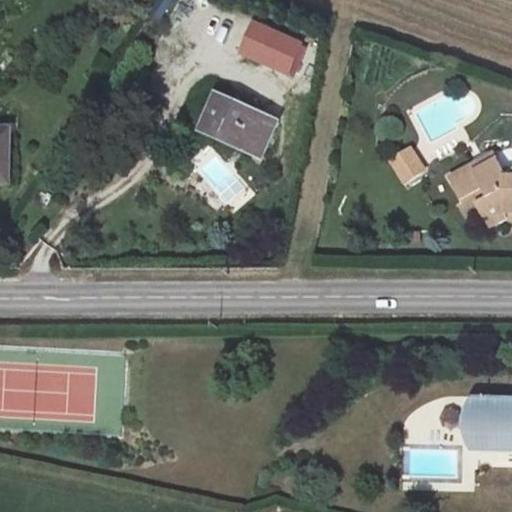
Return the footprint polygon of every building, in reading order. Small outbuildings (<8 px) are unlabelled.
[(238,55),(290,75),(304,38),(252,18),(238,55)] [(282,120),(231,100),(218,129),(268,151),(282,120)] [(0,185),(15,186),(19,136),(0,133),(0,185)] [(468,152),(469,155),(479,167),(503,150),(492,135),(468,152)] [(429,173),(413,148),(389,164),(407,187),(429,173)] [(511,162),(503,150),(479,167),(469,155),(446,170),(461,189),(447,201),(462,219),(480,220),(495,238),(511,226),(511,162)] [(217,157),(191,181),(221,214),(248,189),(217,157)] [(511,401),(475,401),(474,455),(511,454),(511,401)]
